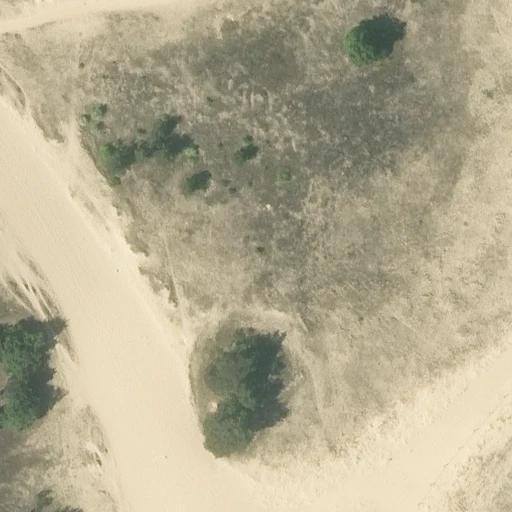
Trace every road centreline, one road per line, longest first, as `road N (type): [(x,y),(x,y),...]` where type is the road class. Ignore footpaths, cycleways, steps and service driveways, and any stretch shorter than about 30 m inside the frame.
road 1 (track): [(231,511),(0,177)]
road 2 (track): [(511,377),(353,511)]
